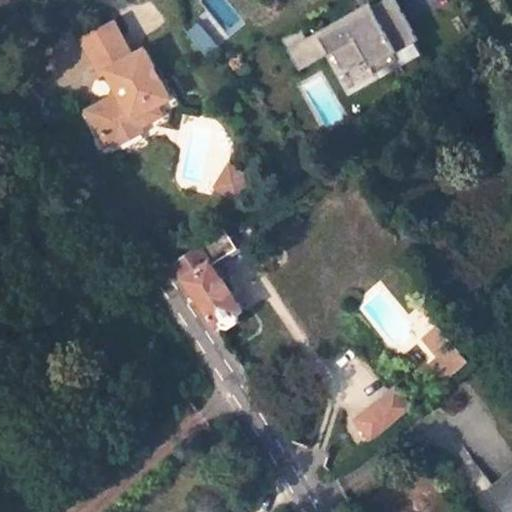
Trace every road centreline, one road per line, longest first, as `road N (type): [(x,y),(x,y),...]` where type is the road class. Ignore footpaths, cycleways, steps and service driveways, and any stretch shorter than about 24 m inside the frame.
road 1 (residential): [(313,511),(159,272),(0,97)]
road 2 (unknown): [(84,511),(240,397)]
